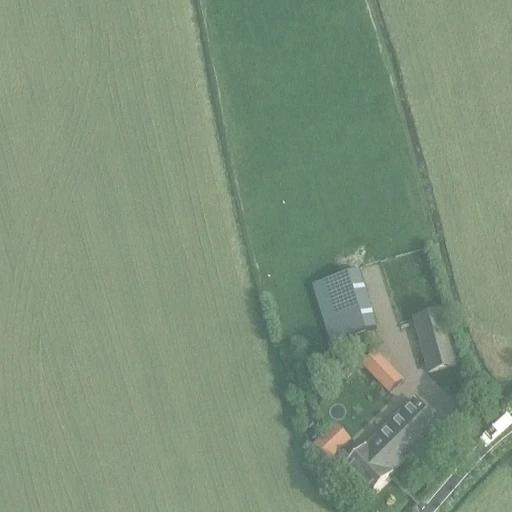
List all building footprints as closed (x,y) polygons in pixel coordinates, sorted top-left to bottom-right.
[(313,289),(330,346),(375,332),(357,274),(313,289)] [(442,313),(415,321),(429,375),(456,367),(442,313)] [(391,400),(404,388),(374,357),(362,370),(391,400)] [(361,387),(369,379),(355,365),(347,373),(361,387)] [(368,499),(439,429),(414,403),(343,473),(368,499)] [(329,430),(313,446),(329,463),(345,447),(329,430)]
